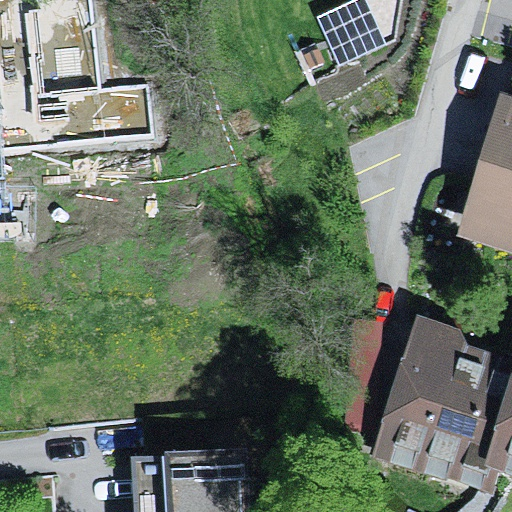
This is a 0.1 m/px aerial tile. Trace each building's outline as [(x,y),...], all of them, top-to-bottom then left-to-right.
[(0,0),(0,153),(151,138),(146,87),(97,92),(87,0),(0,0)] [(351,0),(314,18),(336,66),(383,45),(361,0),(351,0)] [(511,106),(505,104),(462,241),(511,256),(511,106)] [(511,358),(420,332),(380,470),(475,497),(481,474),(511,483),(511,358)] [(242,511),(239,466),(133,475),(136,511),(242,511)]
